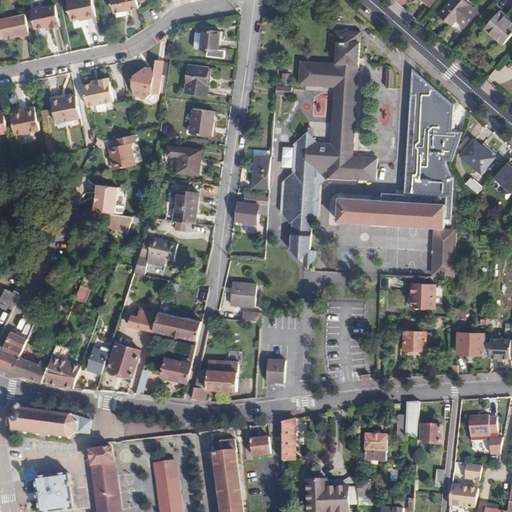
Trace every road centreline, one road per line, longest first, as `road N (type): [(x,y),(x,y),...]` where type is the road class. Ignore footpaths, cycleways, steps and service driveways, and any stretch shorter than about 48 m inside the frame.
road 1 (residential): [(511,387),(208,415),(0,386)]
road 2 (residential): [(210,310),(253,0)]
road 3 (residential): [(0,75),(130,46),(178,14),(226,0)]
road 4 (secondary): [(370,0),(511,124)]
